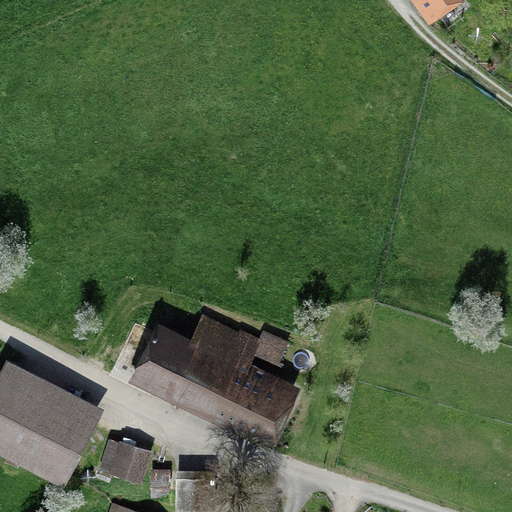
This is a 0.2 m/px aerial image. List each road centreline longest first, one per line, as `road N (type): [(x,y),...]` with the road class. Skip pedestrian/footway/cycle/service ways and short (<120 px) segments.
road 1 (residential): [(0,328),(267,463),(428,511)]
road 2 (track): [(390,0),(453,61),(511,100)]
